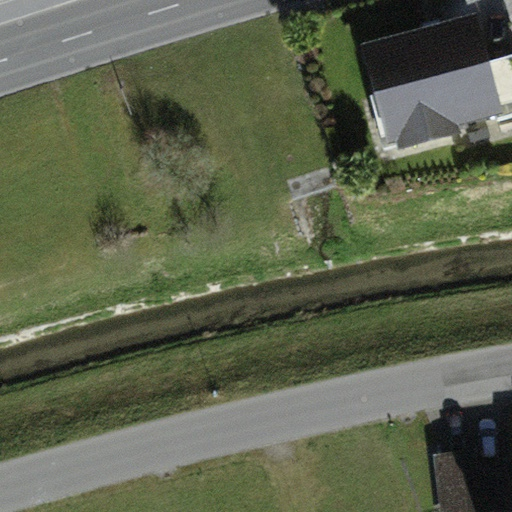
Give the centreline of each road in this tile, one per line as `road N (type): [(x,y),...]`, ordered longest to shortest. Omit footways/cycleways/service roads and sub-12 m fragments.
road 1 (residential): [(0,489),(270,417),(511,370)]
road 2 (secondary): [(0,61),(196,0)]
